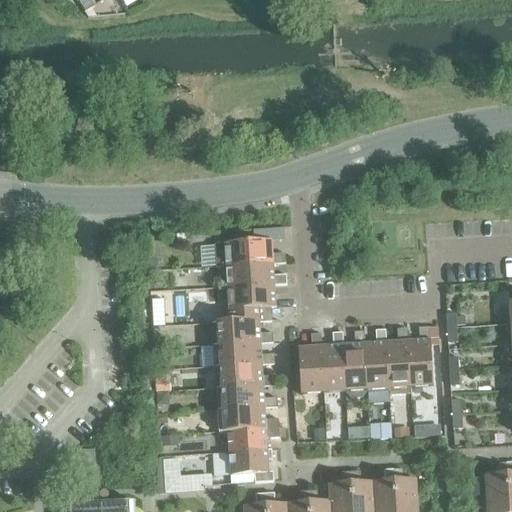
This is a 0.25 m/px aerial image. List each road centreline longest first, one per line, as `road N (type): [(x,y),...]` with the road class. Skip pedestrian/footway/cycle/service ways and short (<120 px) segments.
road 1 (residential): [(435,311),(305,319),(296,175)]
road 2 (tertiary): [(296,175),(443,133),(511,124)]
road 3 (tertiary): [(81,205),(189,201),(296,175)]
road 4 (residential): [(0,474),(22,475),(92,390),(85,317)]
road 5 (residential): [(435,311),(433,256),(511,248)]
road 6 (residential): [(0,415),(85,317)]
